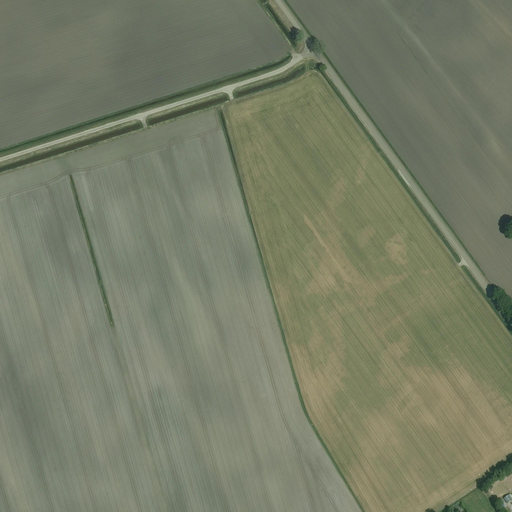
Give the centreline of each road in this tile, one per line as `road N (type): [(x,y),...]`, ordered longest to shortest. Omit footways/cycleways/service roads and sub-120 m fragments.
road 1 (unclassified): [(511,323),(312,48)]
road 2 (unclassified): [(312,48),(269,75),(0,160)]
